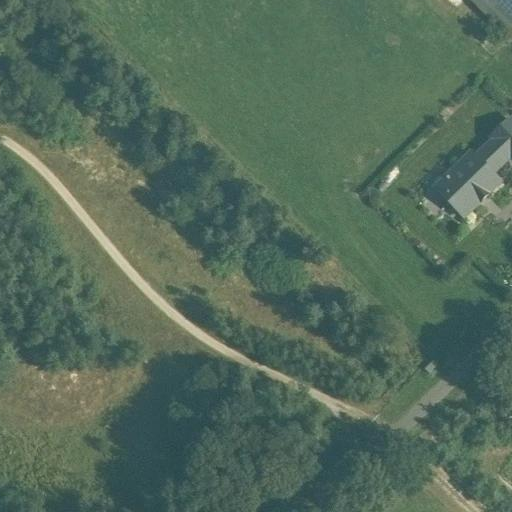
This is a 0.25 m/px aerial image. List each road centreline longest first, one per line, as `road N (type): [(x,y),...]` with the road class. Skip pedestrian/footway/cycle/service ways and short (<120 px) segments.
road 1 (track): [(386,440),(224,347),(84,235),(0,155)]
road 2 (unclassified): [(313,511),(511,326)]
